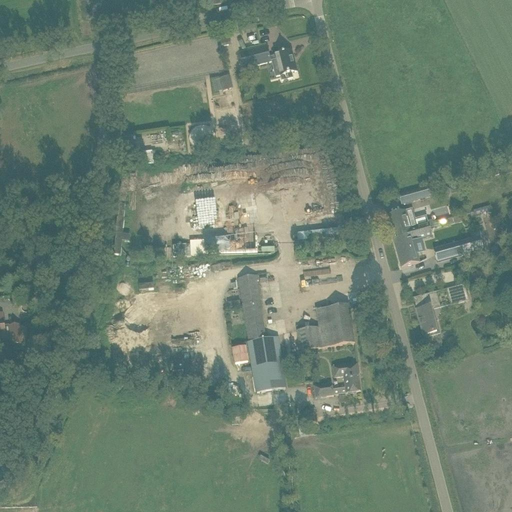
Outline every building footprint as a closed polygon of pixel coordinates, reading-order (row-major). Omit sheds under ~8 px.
[(242,48),(256,47),(255,36),(241,37),(242,48)] [(291,74),(296,73),(291,52),(269,58),(267,47),(240,54),(244,70),(272,63),(274,70),(279,69),(282,81),(292,79),(291,74)] [(219,78),(223,92),(233,89),(230,76),(219,78)] [(138,164),(152,164),(152,152),(137,153),(138,164)] [(498,170),(489,172),(491,178),(500,176),(498,170)] [(139,190),(168,188),(167,174),(138,175),(139,190)] [(438,197),(435,186),(399,196),(401,205),(430,197),(431,199),(438,197)] [(440,192),(440,195),(444,198),(448,197),(450,194),(449,190),(446,189),(442,189),(440,192)] [(417,240),(431,236),(429,228),(428,224),(410,229),(405,212),(386,217),(401,269),(420,264),(413,239),(417,238),(417,240)] [(296,246),(340,242),(339,229),(296,233),(296,246)] [(480,238),(433,251),(437,264),(464,256),(465,261),(485,255),(480,238)] [(190,245),(172,245),(172,257),(190,257),(190,245)] [(238,280),(257,394),(285,389),(279,348),(277,338),(265,340),(255,282),(258,281),(257,276),(247,278),(238,280)] [(446,290),(450,307),(469,302),(465,286),(446,290)] [(420,306),(416,307),(415,308),(423,337),(424,337),(433,334),(437,333),(431,312),(440,309),(436,293),(426,295),(418,298),(420,306)] [(328,309),(334,348),(354,345),(349,306),(328,309)] [(20,326),(9,327),(10,337),(11,346),(11,351),(17,350),(22,350),(22,345),(21,336),(20,326)] [(297,332),(299,342),(300,353),(321,350),(318,329),(297,332)] [(245,347),(232,349),(235,365),(248,363),(245,347)] [(345,390),(332,391),(331,386),(313,388),(315,399),(361,393),(358,375),(359,375),(357,365),(333,368),(335,379),(344,377),(345,390)] [(232,394),(234,386),(222,383),(220,391),(232,394)]
